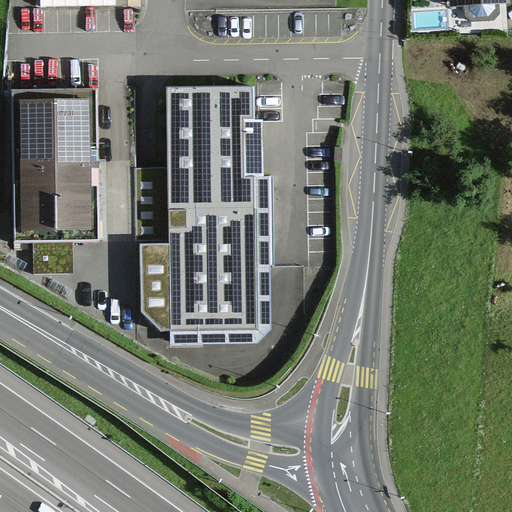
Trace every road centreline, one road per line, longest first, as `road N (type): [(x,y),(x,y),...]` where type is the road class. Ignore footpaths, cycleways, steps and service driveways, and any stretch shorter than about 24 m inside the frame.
road 1 (tertiary): [(380,58),(369,261),(340,423),(342,463)]
road 2 (primary): [(342,463),(245,444),(0,307)]
road 3 (residential): [(164,59),(380,58)]
road 4 (motorway): [(138,511),(0,414)]
road 5 (residential): [(118,159),(115,60),(164,59)]
